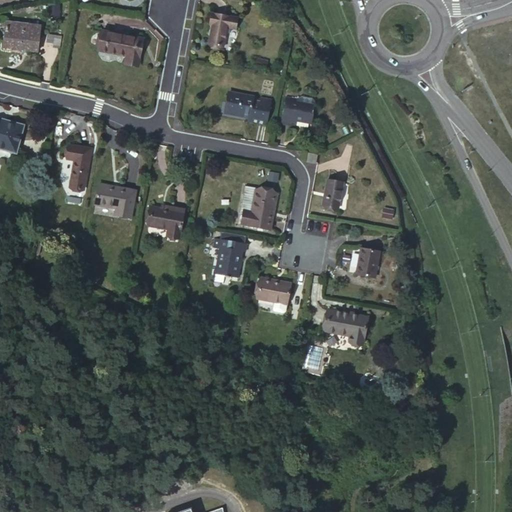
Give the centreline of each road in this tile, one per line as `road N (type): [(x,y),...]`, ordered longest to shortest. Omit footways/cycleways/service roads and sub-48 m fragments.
road 1 (residential): [(158,132),(295,162),(303,182),(293,230),(306,254)]
road 2 (unclassified): [(434,97),(511,263)]
road 3 (residential): [(0,84),(158,132)]
road 4 (residential): [(158,132),(179,31),(173,5)]
